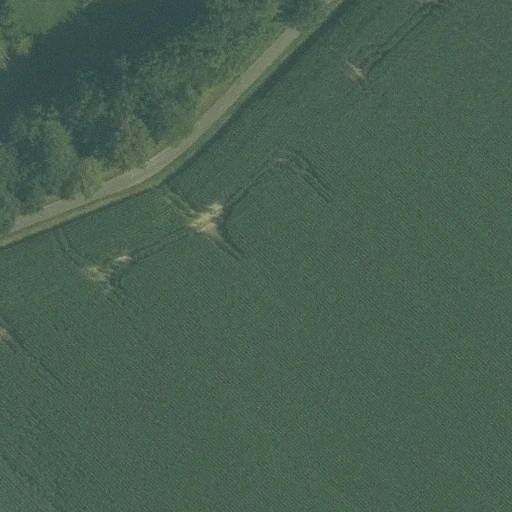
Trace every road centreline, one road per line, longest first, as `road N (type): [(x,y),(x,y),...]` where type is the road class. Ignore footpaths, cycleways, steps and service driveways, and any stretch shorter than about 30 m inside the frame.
road 1 (unclassified): [(0,230),(157,165),(322,0)]
road 2 (track): [(0,145),(172,52),(222,0)]
